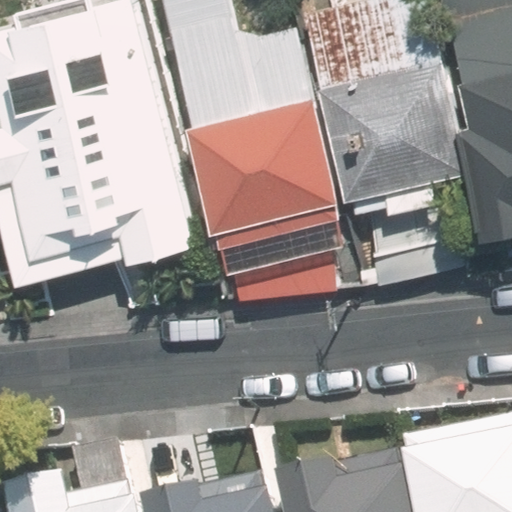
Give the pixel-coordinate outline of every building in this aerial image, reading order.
[(140,0),(104,0),(0,28),(0,131),(38,272),(202,228),(140,0)] [(256,35),(246,0),(170,0),(235,250),(355,219),(305,23),(256,35)] [(478,176),(439,0),(331,0),(317,3),(360,202),(478,176)] [(511,0),(439,0),(478,176),(484,175),(495,228),(511,224),(511,0)] [(0,248),(12,246),(0,200),(0,248)] [(511,511),(511,421),(406,448),(422,511),(511,511)] [(278,482),(285,511),(422,511),(406,448),(389,452),(384,431),(311,449),(317,472),(278,482)] [(285,511),(278,482),(265,485),(259,462),(155,488),(161,511),(285,511)] [(150,511),(145,484),(81,496),(76,471),(16,482),(22,511),(150,511)] [(12,511),(11,502),(0,502),(0,511),(12,511)]
